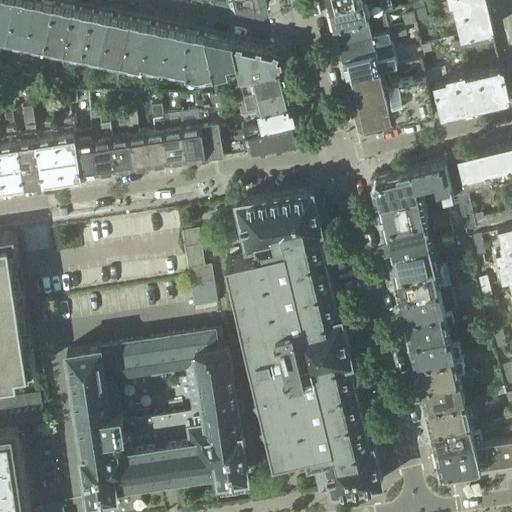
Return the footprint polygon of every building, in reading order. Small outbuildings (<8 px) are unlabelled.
[(0,0),(0,43),(4,45),(13,0),(0,0)] [(13,46),(24,48),(33,0),(13,0),(4,45),(3,49),(12,51),(13,46)] [(32,50),(43,53),(53,2),(42,0),(33,0),(24,48),(23,53),(31,55),(32,50)] [(335,21),(385,9),(393,7),(391,0),(343,0),(331,3),(335,21)] [(486,0),(454,0),(462,33),(490,26),(491,28),(492,28),(492,26),(492,25),(492,23),(491,23),(486,0)] [(51,54),(62,56),(72,6),(53,2),(43,53),(42,57),(50,59),(51,54)] [(70,58),(81,60),(92,10),(72,6),(62,56),(61,61),(69,63),(70,58)] [(417,8),(420,21),(427,19),(424,6),(417,8)] [(335,21),(339,39),(388,27),(385,9),(335,21)] [(89,65),(99,67),(111,14),(92,10),(81,60),(90,62),(89,65)] [(402,14),(404,23),(417,20),(415,11),(402,14)] [(108,66),(119,68),(130,18),(111,14),(99,67),(99,69),(108,69),(108,66)] [(138,73),(138,72),(149,22),(130,18),(119,68),(119,69),(138,73)] [(159,74),(159,72),(169,26),(149,22),(138,72),(149,75),(150,72),(159,74)] [(339,39),(343,56),(394,45),(392,36),(407,32),(404,23),(388,27),(339,39)] [(159,72),(186,78),(186,75),(190,30),(169,26),(159,72)] [(192,85),(217,79),(206,34),(190,30),(186,75),(186,78),(190,79),(192,85)] [(493,32),(492,32),(453,41),(455,49),(495,40),(493,32)] [(228,68),(238,66),(231,39),(206,34),(217,79),(217,81),(229,78),(227,70),(229,70),(228,68)] [(240,76),(250,73),(283,65),(280,51),(275,48),(231,39),(238,66),(240,76)] [(347,74),(385,65),(398,62),(394,45),(343,56),(347,74)] [(500,61),(499,61),(499,63),(467,71),(466,68),(447,72),(447,76),(434,79),(441,109),(506,94),(508,94),(508,93),(509,93),(508,90),(508,91),(502,66),(502,64),(501,64),(501,63),(500,61)] [(250,73),(240,76),(242,84),(237,85),(239,94),(287,82),(283,65),(250,73)] [(385,65),(347,74),(355,107),(359,123),(365,127),(387,122),(435,111),(430,91),(426,73),(388,81),(385,65)] [(292,101),(287,82),(239,94),(243,112),(258,109),(292,101)] [(69,88),(69,101),(78,101),(77,89),(69,88)] [(107,99),(124,100),(122,89),(105,89),(107,99)] [(122,89),(124,100),(141,101),(141,90),(122,89)] [(209,92),(217,117),(218,117),(224,151),(233,150),(229,134),(246,130),(245,127),(229,130),(228,125),(226,116),(221,98),(220,92),(209,92)] [(201,100),(198,101),(206,154),(224,151),(218,117),(217,117),(210,118),(208,105),(203,106),(201,100)] [(180,105),(180,109),(188,157),(206,154),(198,101),(194,103),(180,105)] [(245,127),(246,130),(296,118),(292,101),(258,109),(260,117),(228,125),(229,130),(245,127)] [(155,127),(147,128),(152,162),(171,159),(162,102),(152,104),(155,127)] [(166,102),(162,102),(171,159),(188,157),(180,109),(167,111),(166,102)] [(26,129),(15,130),(23,181),(43,178),(36,127),(32,103),(22,105),(24,123),(25,123),(26,129)] [(90,109),(91,115),(93,125),(100,170),(117,167),(112,133),(110,120),(101,121),(99,107),(90,109)] [(126,110),(126,114),(135,165),(152,162),(147,128),(139,129),(136,109),(126,110)] [(120,132),(112,133),(117,167),(135,165),(126,114),(117,115),(120,132)] [(65,123),(55,124),(62,175),(81,172),(76,138),(75,128),(73,115),(64,116),(65,123)] [(46,126),(36,127),(43,178),(62,175),(55,124),(54,118),(45,119),(46,126)] [(296,118),(246,130),(229,134),(233,150),(250,147),(296,140),(296,141),(300,135),(300,134),(296,118)] [(8,132),(0,132),(0,156),(4,184),(23,181),(15,130),(14,124),(7,125),(8,132)] [(75,128),(76,138),(81,172),(100,170),(93,125),(75,128)] [(511,141),(492,147),(499,177),(511,173),(511,141)] [(449,157),(457,192),(465,227),(477,224),(477,225),(511,216),(511,208),(475,217),(467,184),(480,181),(481,184),(500,180),(499,177),(492,147),(459,154),(449,157)] [(449,157),(417,164),(421,180),(436,176),(438,185),(442,184),(445,195),(457,192),(449,157)] [(373,180),(377,200),(419,189),(417,181),(421,180),(417,164),(377,173),(376,173),(372,180),(373,180)] [(246,338),(254,373),(274,456),(307,448),(309,459),(313,458),(320,489),(382,479),(373,441),(369,442),(348,356),(352,355),(348,341),(349,341),(345,325),(341,311),(338,312),(317,226),(321,225),(312,186),(235,198),(242,229),(236,230),(239,241),(244,240),(245,242),(255,240),(257,248),(225,256),(246,338)] [(377,200),(383,225),(425,215),(419,189),(377,200)] [(383,225),(389,249),(430,239),(425,215),(383,225)] [(511,290),(511,289),(511,223),(498,227),(501,242),(500,242),(502,250),(496,251),(503,279),(510,278),(511,287),(511,288),(511,289),(511,290)] [(17,225),(0,227),(0,379),(18,377),(17,369),(36,366),(33,344),(26,345),(11,239),(19,238),(17,225)] [(199,226),(182,228),(191,282),(214,278),(211,262),(205,263),(199,226)] [(493,236),(491,229),(473,234),(478,253),(486,251),(483,238),(493,236)] [(454,242),(456,242),(460,258),(472,255),(467,233),(453,236),(454,242)] [(389,249),(395,273),(436,264),(430,239),(389,249)] [(398,288),(399,296),(451,283),(446,261),(436,264),(395,273),(398,288)] [(479,275),(484,295),(492,293),(487,273),(479,275)] [(402,302),(405,317),(444,308),(444,307),(456,304),(451,283),(399,296),(401,302),(402,302)] [(496,304),(488,306),(499,346),(507,343),(496,304)] [(408,331),(410,339),(450,330),(448,322),(455,320),(452,309),(445,310),(444,308),(405,317),(408,331)] [(220,476),(248,471),(228,340),(218,342),(215,326),(190,330),(101,342),(68,347),(89,495),(117,491),(116,482),(219,467),(220,476)] [(412,346),(415,361),(455,353),(455,351),(462,350),(459,338),(452,340),(450,330),(410,339),(411,346),(412,346)] [(419,375),(420,382),(460,374),(458,367),(465,365),(462,353),(456,355),(455,353),(415,361),(419,375)] [(503,363),(508,381),(511,380),(511,362),(511,361),(503,363)] [(423,394),(426,404),(465,396),(460,374),(420,382),(423,394)] [(0,406),(42,401),(40,389),(39,389),(37,389),(19,392),(3,394),(3,391),(0,391),(0,406)] [(497,393),(500,407),(508,405),(505,392),(497,393)] [(429,419),(431,426),(471,418),(479,417),(477,408),(475,409),(472,397),(466,399),(465,396),(426,404),(429,419)] [(0,425),(18,423),(37,419),(45,418),(43,407),(0,412),(0,425)] [(433,434),(436,448),(476,442),(476,440),(482,438),(480,427),(473,428),(471,418),(431,426),(432,434),(433,434)] [(31,511),(18,423),(0,425),(0,511),(31,511)] [(511,436),(476,442),(436,448),(436,449),(436,450),(437,450),(440,464),(440,466),(441,471),(511,460),(511,436)]
